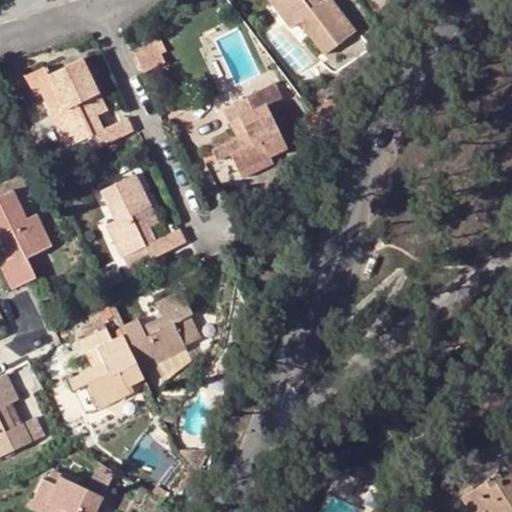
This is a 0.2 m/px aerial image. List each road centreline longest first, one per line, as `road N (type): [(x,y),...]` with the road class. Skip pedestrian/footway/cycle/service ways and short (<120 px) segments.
road 1 (tertiary): [(468,0),(390,124),(300,354),(263,423)]
road 2 (residential): [(511,266),(404,322),(263,423)]
road 3 (residential): [(92,8),(214,265)]
